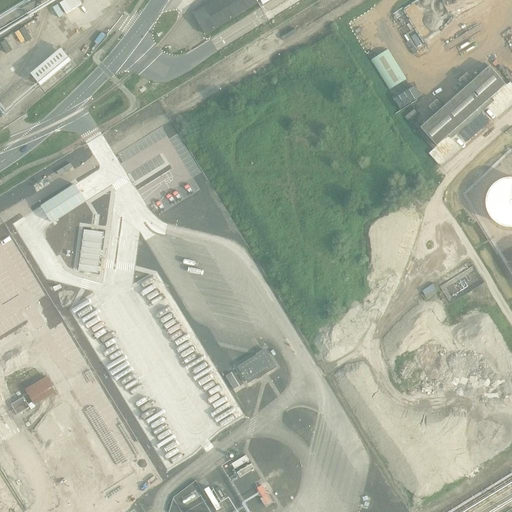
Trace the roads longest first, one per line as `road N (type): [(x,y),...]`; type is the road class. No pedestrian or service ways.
road 1 (unclassified): [(0,162),(128,42)]
road 2 (unclassified): [(128,42),(173,67),(266,17)]
